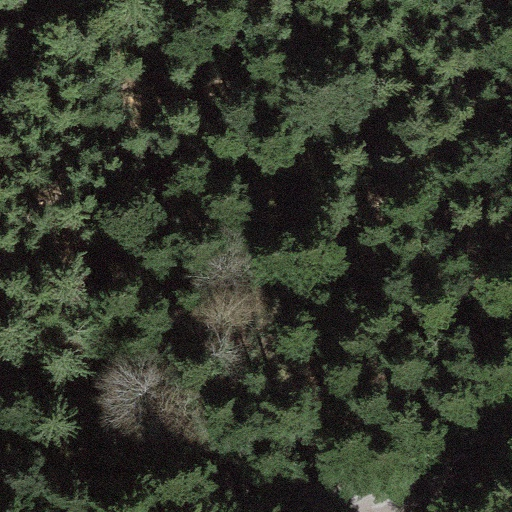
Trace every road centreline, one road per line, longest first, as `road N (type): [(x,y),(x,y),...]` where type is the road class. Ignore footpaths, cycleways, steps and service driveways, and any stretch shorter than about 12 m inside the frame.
road 1 (track): [(0,374),(277,511)]
road 2 (track): [(429,511),(511,416)]
